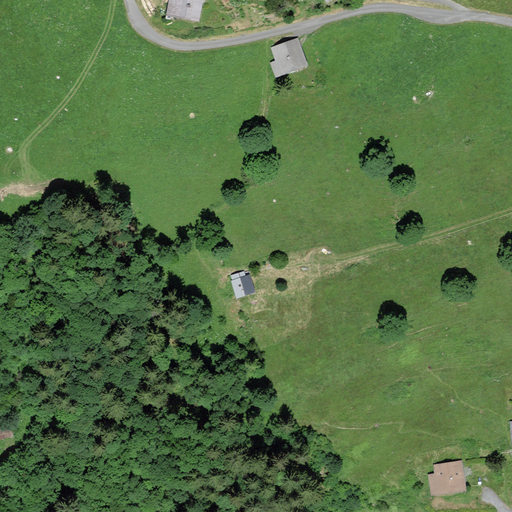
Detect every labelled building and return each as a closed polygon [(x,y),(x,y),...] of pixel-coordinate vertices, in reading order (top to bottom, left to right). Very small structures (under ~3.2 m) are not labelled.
[(170,0),(168,16),(197,21),(200,0),(170,0)] [(278,62),(271,64),(276,77),(306,66),(297,41),(274,49),(278,62)] [(233,283),(238,298),(253,293),(249,278),(233,283)] [(0,438),(14,435),(12,426),(0,428),(0,438)] [(423,460),(423,493),(462,492),(461,459),(423,460)]
